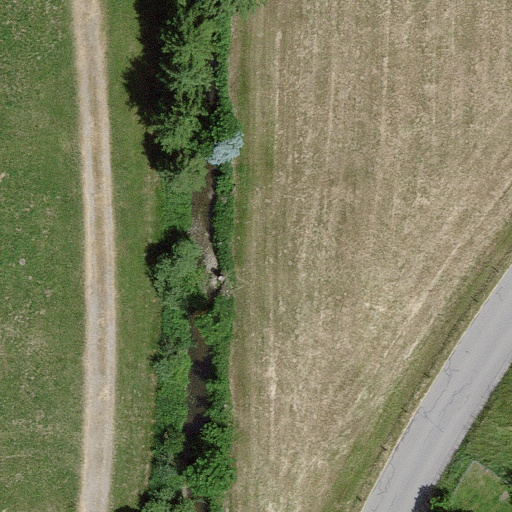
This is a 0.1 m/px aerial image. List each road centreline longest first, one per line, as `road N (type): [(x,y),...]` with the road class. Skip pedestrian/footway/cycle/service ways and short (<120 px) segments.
road 1 (track): [(90,511),(104,226),(91,0)]
road 2 (unclassified): [(511,310),(392,511)]
